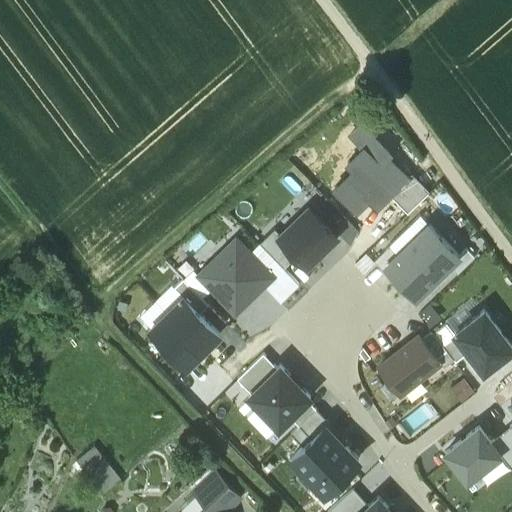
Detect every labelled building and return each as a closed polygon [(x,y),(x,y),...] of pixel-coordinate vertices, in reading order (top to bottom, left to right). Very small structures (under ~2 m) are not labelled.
[(390,151),(362,123),(350,135),(362,147),(347,162),(353,168),(334,187),(354,207),(367,195),(370,199),(387,197),(391,194),(409,177),(408,176),(387,154),(390,151)] [(408,176),(409,177),(391,194),(407,211),(428,190),(411,172),(408,176)] [(279,236),(296,254),(306,265),(337,235),(309,207),(281,234),(279,236)] [(459,252),(429,222),(398,252),(385,265),(415,296),(449,262),(459,252)] [(274,257),(283,267),(296,254),(279,236),(281,234),(274,227),(259,242),(274,257)] [(264,267),(236,238),(199,274),(235,312),(250,297),(246,293),(253,286),(257,290),(263,284),(272,275),(264,267)] [(385,265),(398,252),(389,244),(374,259),(382,268),(385,265)] [(466,246),(459,252),(449,262),(457,271),(474,254),(466,246)] [(274,257),(264,267),(272,275),(263,284),(280,301),(299,283),(283,267),(274,257)] [(183,295),(199,312),(208,304),(183,278),(174,287),(182,296),(183,295)] [(166,311),(203,349),(219,333),(199,312),(183,295),(182,296),(166,311)] [(444,319),(446,321),(454,331),(474,316),(464,303),(444,319)] [(454,332),(468,350),(483,369),(495,360),(494,358),(499,353),(501,356),(511,347),(511,344),(484,308),(474,316),(454,331),(454,332)] [(203,349),(166,311),(149,327),(186,365),(203,349)] [(433,331),(454,357),(455,359),(468,350),(454,332),(454,331),(446,321),(433,331)] [(432,329),(422,336),(440,359),(444,364),(454,357),(433,331),(432,329)] [(422,336),(419,332),(418,333),(418,334),(380,363),(379,364),(399,391),(400,390),(400,389),(438,359),(439,360),(440,359),(422,336)] [(238,377),(252,391),(277,366),(263,352),(238,377)] [(291,415),(307,399),(311,395),(280,363),(277,366),(252,391),(248,394),(279,426),(291,415)] [(299,423),(315,407),(307,399),(291,415),(299,423)] [(291,431),(304,444),(325,424),(328,420),(315,407),(299,423),(291,431)] [(511,421),(490,439),(500,451),(511,466),(511,421)] [(358,457),(325,424),(304,444),(291,457),(301,467),(295,472),(307,485),(313,479),(324,490),(358,457)] [(490,439),(479,424),(445,449),(467,477),(500,451),(490,439)] [(93,441),(74,456),(102,491),(121,476),(93,441)] [(217,472),(196,493),(211,509),(212,508),(215,511),(227,511),(242,499),(217,472)] [(358,511),(369,503),(353,485),(326,510),(328,511),(358,511)] [(394,511),(378,494),(369,503),(358,511),(394,511)]
